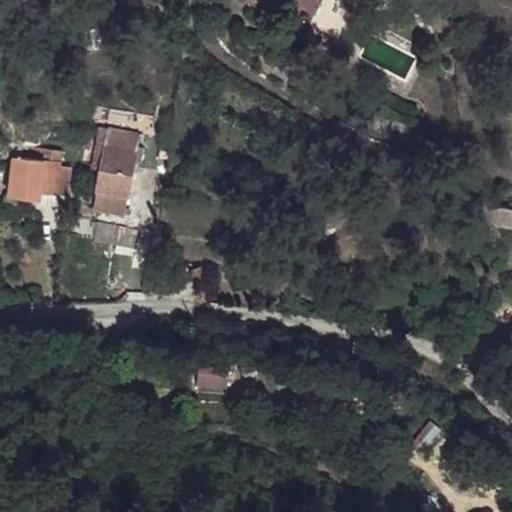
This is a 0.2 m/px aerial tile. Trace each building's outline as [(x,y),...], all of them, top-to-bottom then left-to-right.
[(0,0),(0,19),(9,15),(0,0)] [(417,125),(393,115),(382,144),(406,153),(417,125)] [(137,144),(106,139),(94,204),(125,210),(137,144)] [(16,153),(12,190),(47,193),(51,156),(16,153)] [(511,209),(478,203),(475,220),(511,226),(511,209)] [(230,359),(231,386),(258,385),(257,358),(230,359)] [(196,385),(227,387),(228,361),(197,359),(196,385)]
